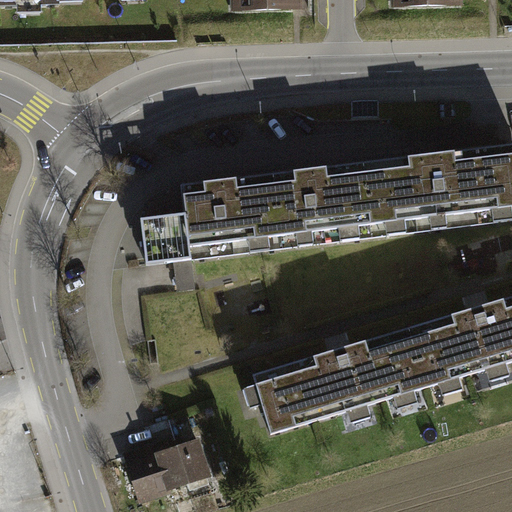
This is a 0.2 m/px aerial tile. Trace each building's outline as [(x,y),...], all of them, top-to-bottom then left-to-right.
[(56,0),(0,0),(0,19),(57,16),(56,3),(56,0)] [(301,0),(231,0),(232,21),(302,21),(301,0)] [(463,0),(393,0),(394,18),(464,16),(463,0)] [(364,165),(373,238),(511,221),(511,146),(504,148),(364,165)] [(274,176),(283,249),(373,238),(364,165),(274,176)] [(283,249),(274,176),(183,187),(187,215),(141,220),(147,266),(176,262),(192,260),(283,249)] [(176,262),(177,277),(194,275),(192,260),(176,262)] [(194,275),(177,277),(179,292),(195,290),(194,275)] [(511,298),(409,329),(427,388),(441,384),(443,393),(463,387),(460,379),(488,370),(490,379),(510,373),(507,364),(511,362),(511,298)] [(427,388),(409,329),(254,376),(271,435),(349,412),(351,421),(371,415),(368,406),(396,398),(398,407),(418,401),(415,392),(427,388)] [(148,457),(146,450),(127,456),(141,499),(209,477),(198,441),(148,457)]
